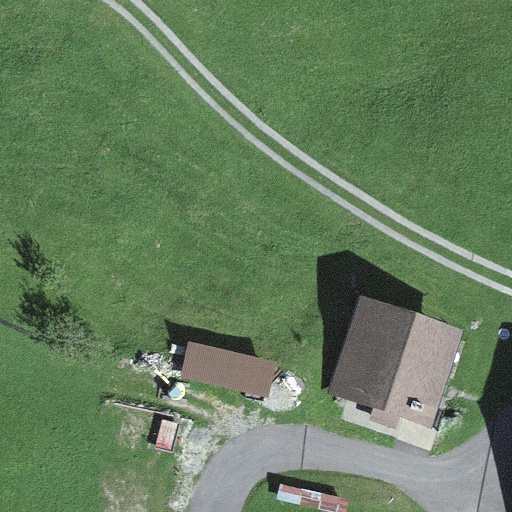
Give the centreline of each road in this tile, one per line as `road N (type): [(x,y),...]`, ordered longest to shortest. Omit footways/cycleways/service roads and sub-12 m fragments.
road 1 (track): [(120,0),(290,159),(434,248),(511,280)]
road 2 (track): [(511,419),(476,453),(432,470),(274,453),(241,469),(222,511)]
